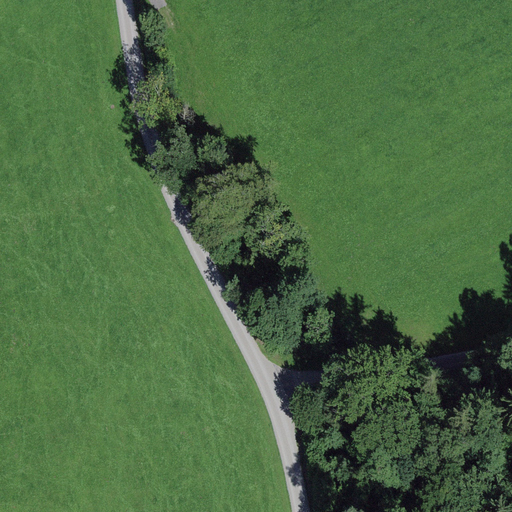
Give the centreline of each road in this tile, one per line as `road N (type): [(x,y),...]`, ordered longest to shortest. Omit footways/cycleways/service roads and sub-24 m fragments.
road 1 (unclassified): [(127,0),(139,82),(174,204),(270,388),(296,511)]
road 2 (track): [(270,388),(511,342)]
